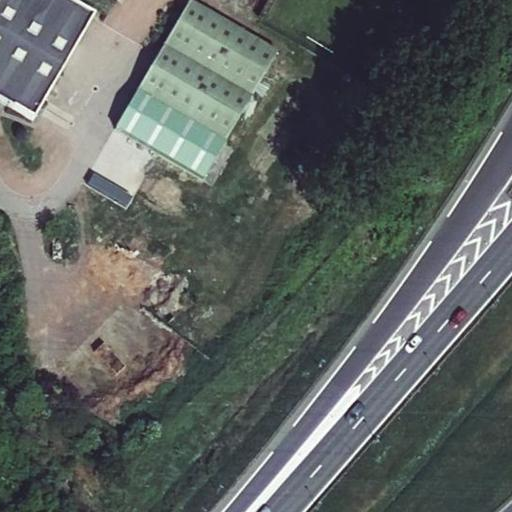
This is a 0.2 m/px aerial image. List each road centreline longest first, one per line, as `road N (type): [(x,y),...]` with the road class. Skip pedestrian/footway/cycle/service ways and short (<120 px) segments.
road 1 (trunk): [(511,142),(422,275),(232,511)]
road 2 (trunk): [(511,248),(280,511)]
